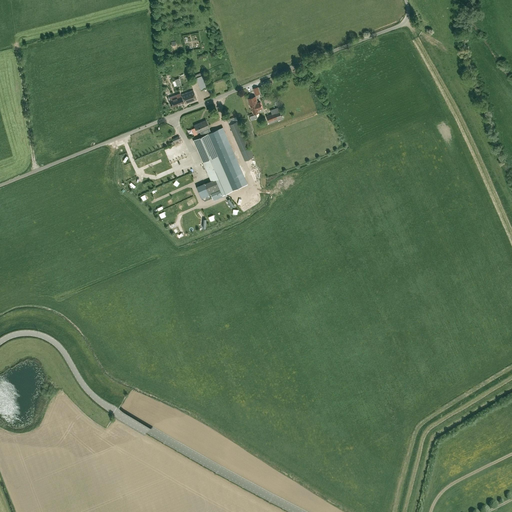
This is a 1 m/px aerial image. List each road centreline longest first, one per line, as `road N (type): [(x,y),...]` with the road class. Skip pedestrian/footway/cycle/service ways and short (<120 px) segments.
road 1 (unclassified): [(0,185),(402,24),(405,0)]
road 2 (tertiary): [(0,342),(21,333),(45,336),(99,401),(294,511)]
road 3 (track): [(511,232),(405,21)]
road 4 (track): [(404,511),(423,433),(511,376)]
